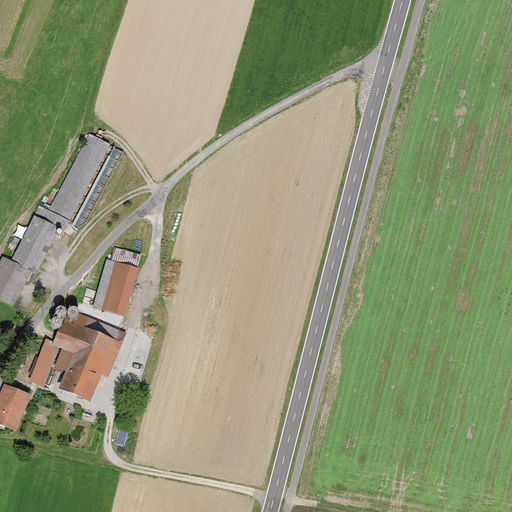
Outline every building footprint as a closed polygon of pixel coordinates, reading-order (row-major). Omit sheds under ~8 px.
[(111,148),(92,139),(53,213),(42,208),(14,261),(4,256),(0,263),(0,301),(16,310),(34,277),(42,281),(72,223),(111,148)] [(140,268),(142,254),(117,251),(116,265),(140,268)] [(137,272),(104,262),(90,312),(123,322),(137,272)] [(125,336),(67,313),(54,344),(46,341),(28,385),(90,410),(98,389),(103,391),(125,336)] [(30,400),(3,390),(0,398),(0,431),(16,438),(30,400)]
